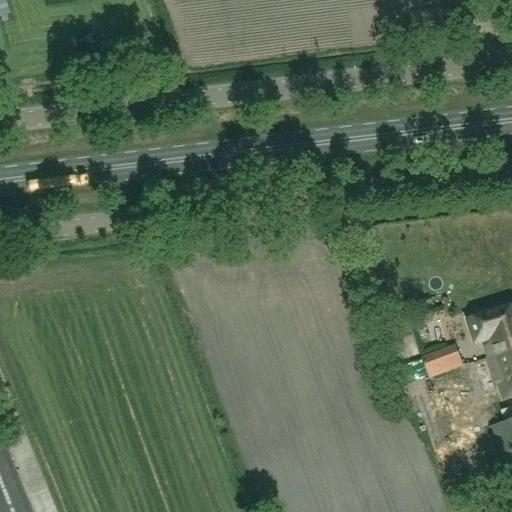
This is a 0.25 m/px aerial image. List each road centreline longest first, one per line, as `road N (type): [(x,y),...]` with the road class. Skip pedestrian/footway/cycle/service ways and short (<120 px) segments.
road 1 (unclassified): [(0,122),(511,59)]
road 2 (unclassified): [(0,237),(511,174)]
road 3 (primary): [(0,182),(511,122)]
